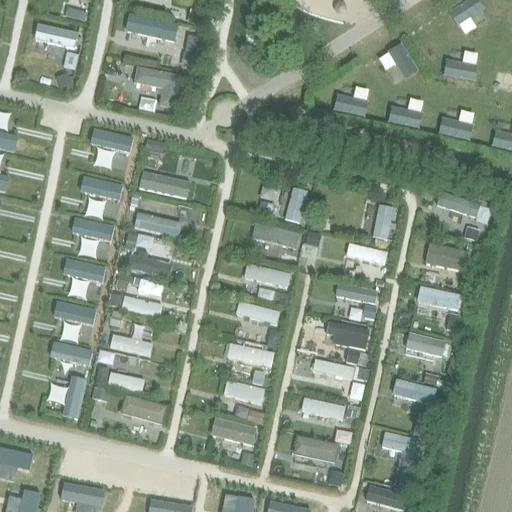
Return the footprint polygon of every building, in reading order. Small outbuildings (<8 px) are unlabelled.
[(455,0),(462,16),(481,8),(477,0),(455,0)] [(138,9),(137,23),(172,26),(173,12),(138,9)] [(52,49),(65,53),(69,39),(81,42),(86,25),(46,15),(41,32),(56,36),(52,49)] [(186,97),(189,64),(144,59),(142,76),(168,79),(166,95),(186,97)] [(359,84),(356,103),(377,107),(380,88),(359,84)] [(393,110),(414,115),(416,105),(396,100),(393,110)] [(439,103),(436,122),(455,124),(457,106),(439,103)] [(0,117),(14,120),(16,110),(1,106),(0,109),(0,117)] [(491,132),(495,114),(482,112),(478,129),(491,132)] [(0,132),(0,147),(27,154),(30,139),(0,132)] [(153,147),(171,148),(171,136),(153,136),(153,147)] [(108,140),(107,155),(141,157),(141,141),(108,140)] [(150,163),(146,181),(194,190),(198,172),(150,163)] [(92,168),(89,185),(125,192),(128,176),(92,168)] [(0,187),(17,191),(20,180),(0,174),(0,187)] [(310,214),(316,180),(300,177),(294,211),(310,214)] [(486,207),(489,196),(447,186),(445,197),(486,207)] [(398,228),(402,195),(387,194),(383,226),(398,228)] [(83,211),(82,229),(119,231),(120,213),(83,211)] [(304,241),(308,223),(263,214),(259,232),(304,241)] [(473,232),(439,226),(435,254),(468,260),(473,232)] [(166,230),(162,245),(178,249),(182,234),(166,230)] [(396,253),(398,239),(356,234),(355,248),(396,253)] [(72,271),(110,273),(111,256),(73,254),(72,271)] [(381,254),(377,269),(392,272),(395,257),(381,254)] [(297,276),(298,260),(254,258),(253,273),(297,276)] [(166,289),(171,275),(155,270),(151,284),(166,289)] [(430,275),(427,291),(466,298),(469,282),(430,275)] [(347,276),(346,291),(382,294),(383,278),(347,276)] [(269,292),(281,293),(282,280),(270,279),(269,292)] [(128,302),(167,309),(170,294),(131,287),(128,302)] [(243,307),(284,318),(289,302),(248,291),(243,307)] [(63,294),(62,309),(102,311),(103,297),(63,294)] [(374,338),(378,320),(336,310),(332,328),(374,338)] [(84,331),(96,335),(100,321),(87,317),(84,331)] [(419,322),(415,337),(455,347),(459,331),(419,322)] [(121,324),(117,339),(156,350),(160,335),(121,324)] [(355,347),(357,336),(342,332),(339,343),(355,347)] [(238,333),(235,349),(279,359),(283,343),(238,333)] [(97,357),(98,339),(61,337),(60,355),(97,357)] [(323,347),(319,361),(360,372),(363,357),(323,347)] [(118,362),(115,376),(149,385),(153,371),(118,362)] [(441,397),(446,380),(408,367),(402,384),(441,397)] [(90,410),(92,370),(76,369),(73,408),(90,410)] [(236,370),(231,387),(269,397),(274,380),(236,370)] [(130,403),(169,414),(174,398),(135,386),(130,403)] [(311,389),(309,405),(350,410),(352,394),(311,389)] [(352,408),(364,409),(366,394),(354,392),(352,408)] [(223,409),(221,430),(262,435),(265,414),(223,409)] [(359,430),(360,414),(349,413),(347,429),(359,430)] [(418,444),(422,426),(394,420),(390,438),(418,444)] [(301,445),(348,456),(352,437),(306,425),(301,445)] [(0,454),(8,456),(14,436),(0,432),(0,454)] [(52,468),(54,446),(32,443),(30,466),(52,468)] [(115,457),(111,470),(144,479),(147,466),(115,457)] [(328,457),(324,471),(336,474),(339,459),(328,457)] [(375,480),(373,497),(414,503),(416,485),(375,480)]
